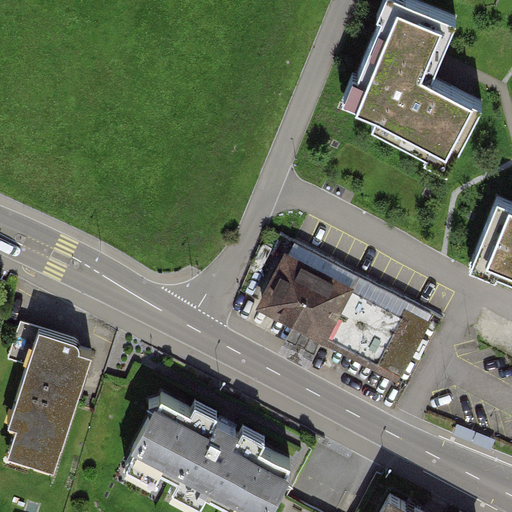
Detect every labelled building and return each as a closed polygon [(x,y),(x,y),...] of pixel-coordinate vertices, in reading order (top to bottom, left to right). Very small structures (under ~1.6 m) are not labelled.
[(456,16),(416,0),(382,0),(378,13),(383,15),(358,75),(353,72),(343,98),(377,113),(372,124),(427,154),(425,159),(447,170),(481,101),(431,77),(456,16)] [(511,201),(498,196),(471,263),(494,274),(497,270),(511,275),(511,201)] [(431,312),(283,240),(251,308),(398,379),(431,312)] [(76,337),(41,326),(21,320),(8,358),(28,365),(10,423),(18,426),(9,453),(55,468),(92,351),(80,348),(80,346),(80,343),(80,341),(79,340),(77,338),(76,337)] [(271,511),(288,483),(154,411),(114,486),(162,511),(271,511)] [(430,511),(389,490),(376,511),(430,511)]
